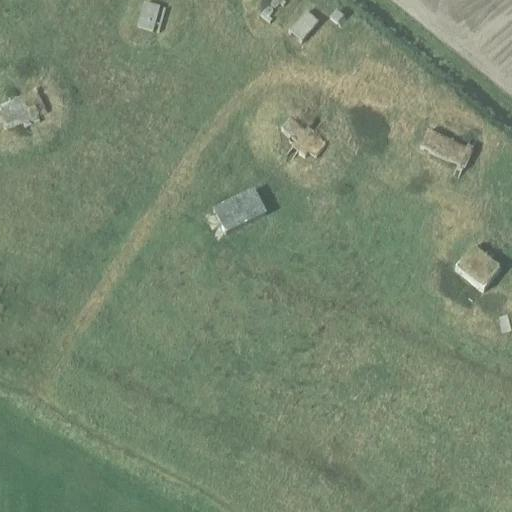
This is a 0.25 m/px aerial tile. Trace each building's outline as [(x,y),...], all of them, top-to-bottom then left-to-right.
[(284,10),(284,9),(289,13),(292,9),(282,1),(279,5),(278,6),(277,7),(277,8),(276,8),(276,9),(276,10),(276,11),(276,12),(276,13),(277,13),(278,14),(279,14),(280,14),(281,14),(282,14),(283,13),(283,12),(284,11),(284,10)] [(168,14),(150,9),(143,32),(160,37),(163,30),(166,31),(164,38),(164,39),(171,15),(166,30),(163,29),(168,14)] [(270,16),(268,17),(265,21),(274,30),(278,26),(273,22),(274,21),(275,21),(276,20),(277,20),(277,19),(278,19),(278,18),(278,17),(278,16),(277,15),(277,14),(276,14),(275,13),(274,13),(273,13),(272,14),(271,14),(270,15),(270,16)] [(335,25),(346,34),(352,26),(341,17),(335,25)] [(295,40),(307,50),(324,29),(312,19),(295,40)] [(38,96),(24,102),(23,93),(22,93),(23,103),(20,104),(14,97),(13,98),(18,105),(5,111),(4,113),(13,133),(16,134),(16,135),(17,136),(18,137),(20,137),(22,136),(23,135),(24,133),(24,132),(23,131),(30,128),(32,133),(35,139),(36,139),(34,132),(36,131),(40,137),(42,136),(37,130),(46,126),(43,121),(49,119),(38,96)] [(336,152),(329,146),(330,145),(328,144),(328,145),(321,140),(328,132),(327,131),(322,137),(317,133),(322,127),(321,126),(316,133),(313,133),(300,122),(297,122),(288,133),(288,135),(295,141),(294,142),(294,143),(293,144),(294,146),(295,147),(297,148),(298,148),(300,147),(301,147),(301,149),(293,159),(294,160),(300,154),(305,158),(299,164),(300,165),(306,159),(313,165),(317,160),(324,166),(336,152)] [(468,175),(470,175),(477,161),(476,160),(483,148),(482,147),(477,157),(474,155),(479,145),(477,145),(471,157),(459,151),(460,149),(458,148),(457,149),(436,138),(427,155),(462,173),(457,182),(458,183),(461,177),(465,179),(461,185),(462,186),(468,175)] [(261,198),(220,219),(232,241),(272,221),(261,198)] [(469,282),(471,284),(473,282),(488,294),(487,296),(489,297),(490,295),(495,298),(511,276),(508,273),(509,271),(507,270),(506,271),(501,268),(506,261),(505,260),(503,263),(498,260),(501,257),(500,256),(495,263),(490,259),(491,258),(490,257),(488,258),(484,255),(466,278),(470,281),(469,282)] [(511,337),(511,323),(511,320),(500,323),(505,339),(511,337)]
